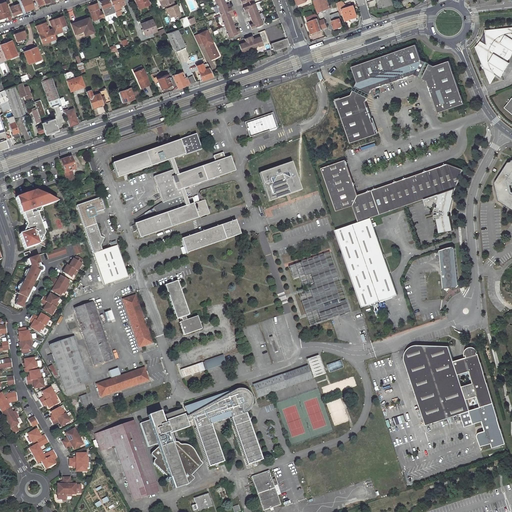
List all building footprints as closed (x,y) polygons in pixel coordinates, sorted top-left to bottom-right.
[(30,0),(20,0),(25,11),(34,8),(30,0)] [(107,0),(106,0),(99,3),(102,9),(101,10),(101,11),(103,16),(104,17),(115,13),(112,6),(110,6),(107,0)] [(120,10),(117,3),(124,1),(123,0),(109,0),(112,6),(114,12),(120,10)] [(133,0),(137,10),(149,5),(147,0),(133,0)] [(217,8),(219,12),(230,8),(228,4),(225,5),(223,0),(219,0),(215,2),(216,5),(217,5),(218,7),(217,8)] [(326,0),(318,0),(315,1),(319,12),(330,8),(326,0)] [(374,0),(375,2),(376,1),(379,11),(394,6),(391,0),(374,0)] [(343,2),(336,4),(338,10),(340,15),(344,14),(346,21),(350,20),(351,23),(358,21),(353,7),(348,9),(346,5),(344,6),(343,2)] [(10,10),(12,15),(21,12),(18,4),(14,6),(15,8),(10,10)] [(99,13),(99,12),(96,4),(87,7),(91,16),(93,20),(101,17),(99,13)] [(247,11),(249,18),(258,14),(257,10),(255,10),(255,8),(256,8),(255,4),(246,7),(243,8),(244,13),(247,11)] [(168,14),(170,18),(173,17),(174,19),(179,18),(180,16),(175,5),(172,7),(168,8),(165,10),(167,15),(168,14)] [(1,7),(0,7),(0,18),(7,16),(9,21),(12,20),(8,10),(3,12),(1,7)] [(220,17),(232,13),(230,8),(219,12),(220,17)] [(333,15),(330,16),(335,30),(342,27),(339,19),(341,19),(340,15),(338,10),(332,12),(333,15)] [(222,23),(224,27),(233,24),(230,17),(233,16),(232,13),(220,17),(221,20),(223,20),(224,22),(222,23)] [(259,21),(258,19),(260,18),(258,14),(249,18),(252,24),(249,25),(250,29),(262,25),(261,21),(259,21)] [(317,14),(307,18),(311,28),(309,28),(312,35),(323,30),(317,14)] [(62,16),(52,20),(48,22),(51,29),(54,35),(68,30),(66,25),(62,16)] [(186,17),(180,19),(183,28),(190,26),(186,17)] [(88,19),(71,25),(74,33),(83,30),(85,35),(93,32),(88,19)] [(152,20),(140,25),(144,36),(156,32),(152,20)] [(45,23),(35,27),(42,45),(56,40),(54,35),(51,29),(48,30),(45,23)] [(172,23),(164,26),(165,31),(164,31),(165,34),(175,31),(172,23)] [(226,33),(228,38),(240,33),(238,29),(235,31),(233,24),(224,27),(225,31),(227,30),(228,33),(226,33)] [(266,29),(268,37),(272,36),(274,41),(285,37),(281,24),(266,29)] [(507,53),(509,50),(511,51),(511,28),(485,31),(486,34),(486,38),(483,41),(481,40),(475,47),(490,85),(495,76),(500,79),(509,63),(503,60),(505,56),(501,54),(502,50),(507,53)] [(175,53),(185,48),(179,33),(177,30),(175,31),(165,34),(175,54),(175,53)] [(216,50),(206,30),(200,33),(203,40),(202,40),(209,57),(215,54),(216,50)] [(23,31),(14,35),(16,39),(19,38),(20,41),(25,39),(24,36),(25,36),(23,31)] [(255,47),(257,46),(258,47),(263,46),(259,37),(253,40),(251,37),(248,38),(251,48),(252,50),(256,48),(255,47)] [(248,51),(252,50),(251,48),(248,38),(244,39),(245,43),(238,45),(241,54),(246,52),(246,50),(247,50),(248,51)] [(272,50),(288,45),(285,38),(269,43),(272,50)] [(16,56),(12,44),(5,46),(5,45),(0,46),(0,47),(3,56),(5,60),(16,56)] [(374,90),(417,75),(421,77),(422,77),(429,63),(425,61),(420,45),(355,69),(359,83),(357,87),(372,94),(374,90)] [(35,48),(23,53),(28,64),(39,60),(35,48)] [(215,54),(209,57),(210,60),(214,58),(218,56),(216,50),(215,54)] [(431,82),(441,114),(468,105),(453,61),(437,67),(432,65),(425,79),(431,82)] [(201,69),(197,70),(201,80),(213,76),(207,64),(202,66),(204,70),(202,71),(201,69)] [(150,85),(142,69),(134,73),(142,89),(150,85)] [(181,73),(172,76),(177,88),(186,85),(189,84),(187,79),(184,80),(181,73)] [(60,103),(50,75),(40,78),(41,82),(40,82),(49,107),(60,103)] [(161,89),(171,85),(167,75),(162,77),(156,79),(156,78),(152,79),(155,84),(158,83),(161,89)] [(83,87),(80,76),(66,81),(69,91),(83,87)] [(23,96),(25,100),(31,97),(28,87),(23,89),(21,83),(15,85),(19,97),(23,96)] [(10,109),(13,119),(25,115),(19,97),(15,85),(3,90),(7,100),(10,109)] [(130,89),(118,93),(122,104),(138,98),(136,92),(132,94),(130,89)] [(337,101),(352,145),(380,135),(368,102),(370,98),(356,90),(353,95),(337,101)] [(91,96),(90,91),(85,92),(91,108),(103,104),(99,93),(91,96)] [(110,101),(106,91),(99,93),(103,104),(110,101)] [(0,105),(1,105),(4,113),(10,109),(7,100),(0,103),(0,105)] [(44,116),(39,101),(33,102),(35,108),(39,118),(44,116)] [(35,108),(31,109),(36,123),(40,122),(39,118),(35,108)] [(78,123),(73,109),(64,112),(69,126),(78,123)] [(277,129),(281,128),(276,113),(248,124),(252,136),(277,127),(277,129)] [(58,130),(54,118),(40,123),(44,135),(58,130)] [(8,124),(13,137),(18,135),(14,123),(14,122),(14,120),(11,121),(12,123),(8,124)] [(5,131),(0,132),(0,150),(11,147),(8,139),(5,131)] [(118,177),(170,160),(173,169),(158,174),(167,201),(163,202),(154,207),(158,213),(164,210),(167,213),(136,224),(137,225),(133,226),(134,231),(138,230),(141,237),(212,214),(207,199),(189,205),(184,189),(236,172),(231,157),(226,159),(224,153),(214,156),(216,162),(179,174),(174,158),(203,149),(198,134),(194,135),(192,136),(169,143),(164,145),(112,162),(118,177)] [(76,169),(72,157),(60,161),(68,184),(76,182),(72,170),(76,169)] [(97,170),(93,158),(88,159),(93,172),(97,170)] [(358,222),(438,194),(455,189),(462,169),(447,163),(356,194),(344,159),(319,167),(334,211),(352,204),(358,222)] [(511,161),(508,162),(495,182),(499,201),(511,209),(511,161)] [(293,162),(279,167),(281,175),(288,172),(289,175),(297,172),(293,162)] [(289,196),(284,181),(290,179),(291,182),(293,182),(300,179),(297,172),(289,175),(288,172),(281,175),(279,167),(271,170),(274,179),(271,180),(272,182),(265,184),(267,191),(278,188),(281,198),(289,196)] [(265,184),(272,182),(271,180),(274,179),(271,170),(261,173),(265,184)] [(158,174),(153,176),(163,202),(167,201),(158,174)] [(289,196),(304,190),(300,179),(293,182),(291,182),(290,179),(284,181),(289,196)] [(271,202),(281,198),(278,188),(267,191),(271,202)] [(440,201),(439,206),(437,206),(436,211),(437,219),(439,219),(442,233),(456,230),(453,215),(451,215),(449,215),(449,212),(451,212),(453,212),(457,195),(454,194),(455,189),(438,194),(426,199),(428,206),(434,208),(436,201),(440,201)] [(29,194),(16,198),(21,215),(23,214),(26,224),(27,226),(25,228),(24,231),(23,233),(21,234),(19,234),(24,250),(37,246),(36,243),(39,243),(40,242),(43,238),(45,234),(38,213),(42,208),(54,204),(53,200),(38,193),(33,194),(29,196),(29,194)] [(101,236),(94,215),(95,212),(106,208),(102,197),(90,201),(79,205),(93,253),(103,249),(102,245),(106,237),(105,237),(101,236)] [(396,295),(370,218),(336,230),(362,308),(396,295)] [(233,221),(178,240),(183,254),(237,236),(233,221)] [(72,244),(75,254),(75,255),(82,252),(78,242),(72,244)] [(129,277),(119,244),(103,249),(93,253),(103,285),(129,277)] [(459,284),(456,249),(453,246),(446,247),(440,250),(443,289),(444,288),(450,288),(457,288),(459,284)] [(48,259),(66,253),(64,247),(46,253),(48,259)] [(40,255),(30,258),(32,265),(18,293),(20,293),(17,298),(18,299),(16,304),(23,307),(41,271),(40,270),(41,267),(44,266),(45,265),(43,262),(42,261),(40,255)] [(73,259),(69,266),(77,271),(82,263),(81,263),(83,260),(76,256),(74,259),(73,259)] [(30,258),(28,259),(30,265),(17,292),(18,293),(32,265),(30,258)] [(326,258),(303,266),(307,278),(312,276),(316,287),(311,289),(314,300),(303,304),(307,315),(307,316),(318,312),(322,324),(352,314),(348,302),(342,304),(334,281),(340,279),(336,268),(330,269),(326,258)] [(62,273),(71,277),(72,274),(75,275),(77,271),(69,266),(67,265),(62,273)] [(53,281),(67,289),(69,284),(67,283),(69,280),(61,275),(59,278),(58,280),(56,279),(55,278),(53,281)] [(52,291),(60,296),(62,292),(64,293),(67,289),(53,281),(51,284),(53,285),(55,286),(54,288),(52,291)] [(188,315),(176,281),(163,286),(175,320),(179,318),(181,322),(178,322),(183,335),(200,329),(196,316),(186,320),(185,316),(188,315)] [(42,300),(55,307),(58,303),(56,302),(58,299),(50,294),(48,297),(47,299),(46,298),(44,297),(42,300)] [(151,344),(134,295),(121,300),(138,348),(151,344)] [(41,310),(51,315),(55,307),(42,300),(40,303),(42,304),(44,305),(43,306),(41,310)] [(112,359),(93,303),(75,309),(95,366),(112,359)] [(103,312),(105,321),(111,319),(109,310),(103,312)] [(32,319),(44,326),(49,318),(39,312),(37,315),(36,317),(35,316),(33,315),(32,319)] [(31,328),(38,332),(40,329),(42,330),(44,326),(32,319),(30,322),(32,323),(33,324),(33,326),(31,328)] [(21,342),(33,340),(34,340),(33,335),(31,336),(31,333),(29,333),(28,328),(20,330),(20,333),(19,333),(20,336),(21,342)] [(55,361),(67,396),(87,390),(84,384),(90,382),(74,337),(50,345),(53,354),(48,356),(50,363),(55,361)] [(22,348),(22,350),(23,350),(24,354),(23,354),(23,355),(32,354),(31,350),(33,349),(32,346),(34,345),(34,340),(33,340),(21,342),(22,348)] [(403,355),(403,356),(403,360),(403,361),(425,425),(460,413),(464,426),(481,421),(485,430),(480,432),(479,432),(478,432),(477,434),(477,435),(477,437),(480,446),(491,442),(492,447),(505,442),(478,352),(477,353),(476,350),(478,350),(477,349),(476,348),(474,347),(473,347),(471,347),(468,348),(466,349),(465,350),(464,351),(464,353),(464,355),(465,355),(466,356),(452,360),(448,346),(418,344),(415,344),(413,345),(410,346),(408,348),(406,349),(404,352),(403,355)] [(207,369),(226,363),(223,356),(205,362),(207,369)] [(312,359),(318,377),(324,375),(319,357),(312,359)] [(26,360),(27,369),(26,369),(26,370),(27,373),(31,372),(33,372),(32,368),(38,367),(37,362),(35,362),(34,359),(26,360)] [(307,360),(313,379),(318,377),(312,359),(307,360)] [(341,360),(327,365),(329,372),(343,368),(341,360)] [(202,363),(180,370),(182,377),(204,370),(202,363)] [(284,388),(311,380),(307,367),(280,376),(266,380),(270,393),(284,388)] [(100,397),(147,381),(143,369),(121,377),(118,369),(109,372),(111,379),(117,377),(118,378),(96,385),(100,397)] [(33,381),(44,379),(43,374),(41,374),(41,371),(33,372),(31,372),(32,375),(32,378),(30,378),(28,378),(28,382),(33,381)] [(36,384),(37,386),(37,389),(45,388),(44,379),(33,381),(28,382),(29,386),(35,385),(36,384)] [(256,398),(270,393),(266,380),(252,385),(256,398)] [(41,403),(56,395),(52,388),(44,392),(45,395),(46,396),(44,397),(40,400),(41,403)] [(187,422),(190,421),(192,420),(209,467),(223,462),(210,425),(231,418),(247,465),(261,461),(245,413),(247,412),(250,410),(251,408),(252,406),(252,404),(252,402),(252,401),(252,398),(250,396),(250,395),(248,394),(247,393),(245,392),(242,391),(238,392),(185,409),(190,417),(185,418),(182,410),(162,416),(148,421),(140,424),(147,448),(157,445),(158,447),(151,453),(151,455),(155,459),(154,460),(153,462),(154,463),(169,478),(173,489),(185,484),(187,485),(194,478),(191,475),(202,464),(202,463),(201,462),(199,459),(193,449),(191,447),(187,445),(184,444),(182,444),(180,444),(178,442),(176,442),(175,442),(171,433),(189,426),(187,422)] [(0,403),(11,397),(19,396),(18,392),(11,393),(6,397),(3,392),(0,394),(0,403)] [(47,404),(48,406),(49,408),(60,402),(56,395),(41,403),(43,406),(45,405),(47,404)] [(85,414),(97,410),(96,406),(92,408),(87,395),(79,397),(85,414)] [(0,406),(1,406),(2,408),(1,409),(2,412),(11,407),(9,403),(12,401),(19,400),(19,396),(11,397),(0,403),(0,406)] [(52,422),(66,414),(62,406),(51,412),(53,414),(54,416),(52,417),(50,418),(52,422)] [(2,412),(6,417),(7,417),(7,418),(6,419),(7,420),(18,413),(16,410),(14,411),(11,407),(2,412)] [(147,416),(148,421),(162,416),(160,411),(147,416)] [(12,428),(20,423),(18,419),(20,417),(18,413),(7,420),(8,422),(9,421),(10,423),(9,424),(12,428)] [(60,422),(60,423),(62,426),(70,422),(66,414),(52,422),(53,425),(58,423),(60,422)] [(116,446),(134,500),(157,492),(133,421),(110,428),(96,434),(102,451),(116,446)] [(32,442),(36,439),(38,443),(47,438),(45,435),(41,437),(37,429),(27,433),(29,437),(31,441),(32,442)] [(64,445),(78,437),(74,430),(66,434),(68,437),(69,439),(67,440),(62,442),(64,445)] [(75,450),(83,445),(78,437),(64,445),(66,449),(70,446),(72,445),(73,447),(75,450)] [(38,443),(28,448),(31,453),(32,453),(32,455),(32,456),(41,451),(42,451),(39,447),(49,442),(47,438),(38,443)] [(41,462),(55,454),(53,450),(44,455),(42,451),(32,456),(33,458),(34,457),(35,459),(34,460),(37,464),(41,462)] [(45,469),(56,463),(54,459),(57,458),(55,454),(41,462),(42,464),(43,463),(43,465),(45,469)] [(70,463),(87,463),(87,457),(87,454),(84,454),(77,454),(77,458),(77,460),(74,460),(70,459),(70,463)] [(78,472),(87,472),(87,469),(87,463),(70,463),(70,466),(72,467),(74,467),(77,467),(77,469),(77,472),(78,472)] [(257,487),(265,511),(270,510),(270,511),(275,510),(274,508),(282,506),(276,486),(274,481),(271,471),(254,477),(256,484),(253,485),(254,488),(257,487)] [(58,485),(58,495),(62,495),(67,495),(67,478),(64,478),(64,482),(64,485),(61,485),(58,485)] [(67,478),(67,495),(73,495),(76,495),(76,485),(73,485),(71,485),(71,482),(71,478),(67,478)] [(212,506),(208,494),(194,499),(198,511),(212,506)]
